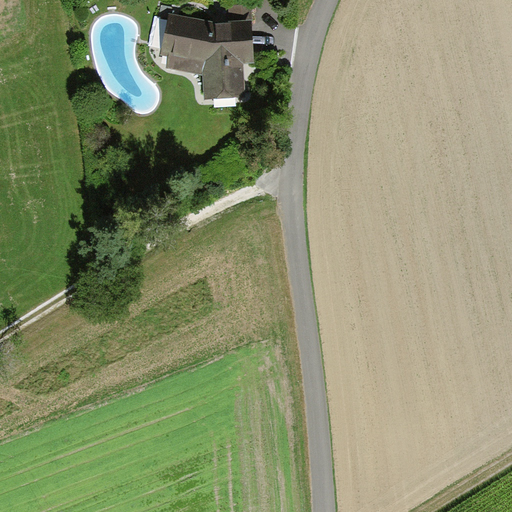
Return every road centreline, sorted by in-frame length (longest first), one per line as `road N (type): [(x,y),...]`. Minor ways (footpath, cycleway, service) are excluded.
road 1 (unclassified): [(322,511),(290,161),(309,46),(327,0)]
road 2 (track): [(0,337),(290,161)]
